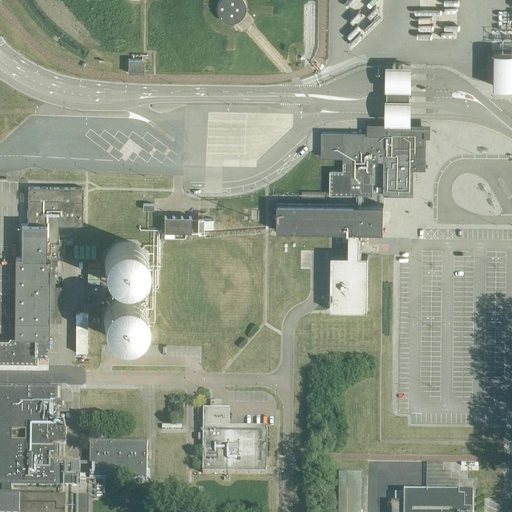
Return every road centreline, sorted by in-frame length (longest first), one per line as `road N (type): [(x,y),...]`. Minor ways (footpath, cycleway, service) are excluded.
road 1 (unclassified): [(511,130),(435,83),(132,96),(60,91),(0,58)]
road 2 (unknown): [(315,253),(316,295),(290,319),(281,381),(285,511)]
